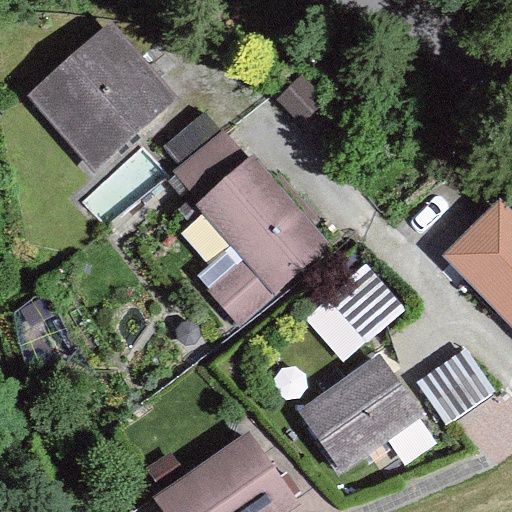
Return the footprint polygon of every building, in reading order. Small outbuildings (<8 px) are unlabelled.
[(106,159),(162,111),(101,40),(45,88),(106,159)] [(323,250),(225,136),(177,174),(253,262),(214,295),(238,323),(323,250)] [(511,316),(511,238),(496,254),(489,246),(466,269),(511,316)] [(375,347),(411,314),(371,271),(335,304),(375,347)] [(467,373),(447,388),(464,411),(484,396),(467,373)] [(416,417),(387,376),(313,428),(342,469),(416,417)] [(279,511),(291,504),(257,456),(177,511),(279,511)]
